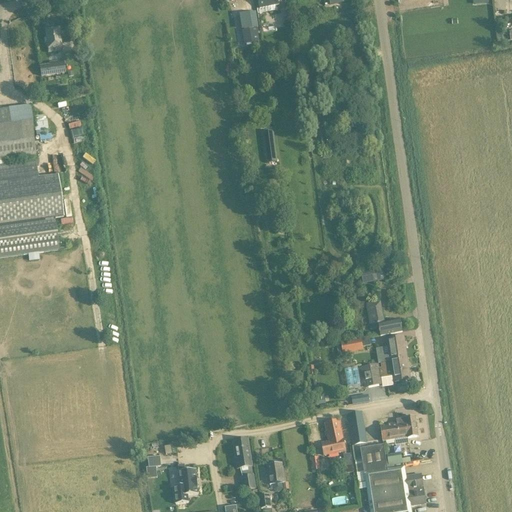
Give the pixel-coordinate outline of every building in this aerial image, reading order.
[(257,0),(259,9),(279,5),(277,0),(257,0)] [(256,12),(239,15),(242,31),(243,30),(258,28),(256,12)] [(258,28),(243,30),(245,44),(260,42),(258,28)] [(44,31),(48,54),(62,52),(58,29),(44,31)] [(39,68),(41,78),(66,75),(64,64),(39,68)] [(29,107),(0,110),(0,161),(35,157),(29,107)] [(273,132),(263,134),(267,164),(277,162),(273,132)] [(38,179),(36,161),(0,166),(0,259),(58,252),(53,220),(63,218),(58,177),(38,179)] [(385,281),(385,277),(386,277),(385,268),(383,269),(360,273),(362,285),(385,281)] [(380,303),(366,306),(368,316),(371,315),(373,326),(378,325),(380,337),(402,333),(400,322),(384,325),(380,303)] [(388,354),(377,356),(379,364),(380,363),(390,362),(390,361),(407,358),(403,337),(386,340),(388,354)] [(360,340),(340,344),(343,355),(363,351),(360,340)] [(378,365),(361,368),(365,389),(382,386),(381,378),(392,377),(393,383),(410,380),(408,364),(407,358),(390,361),(390,362),(380,363),(381,369),(379,369),(378,365)] [(324,397),(316,398),(317,406),(325,405),(324,397)] [(366,446),(361,414),(348,416),(353,448),(366,446)] [(381,427),(381,429),(383,442),(407,438),(408,439),(418,437),(415,418),(396,421),(397,425),(381,427)] [(323,456),(332,454),(344,451),(342,441),(343,441),(339,422),(325,425),(326,433),(325,433),(326,437),(327,437),(329,443),(330,446),(321,448),(323,456)] [(248,440),(233,442),(237,470),(240,469),(242,478),(253,476),(248,440)] [(405,468),(394,469),(387,470),(384,446),(360,450),(370,511),(411,511),(411,507),(426,505),(421,475),(406,478),(405,468)] [(400,456),(387,458),(388,466),(401,464),(400,456)] [(160,457),(148,458),(149,468),(161,467),(160,457)] [(310,460),(312,472),(319,471),(317,459),(310,460)] [(267,466),(269,485),(272,485),(273,490),(276,492),(279,492),(282,489),(281,484),(284,483),(282,464),(267,466)] [(184,466),(178,466),(180,486),(174,487),(175,505),(188,503),(188,496),(198,495),(197,488),(198,488),(197,479),(196,479),(195,470),(185,472),(184,466)] [(242,478),(241,478),(243,491),(255,489),(253,476),(242,478)] [(270,495),(259,497),(260,509),(271,507),(270,495)]
